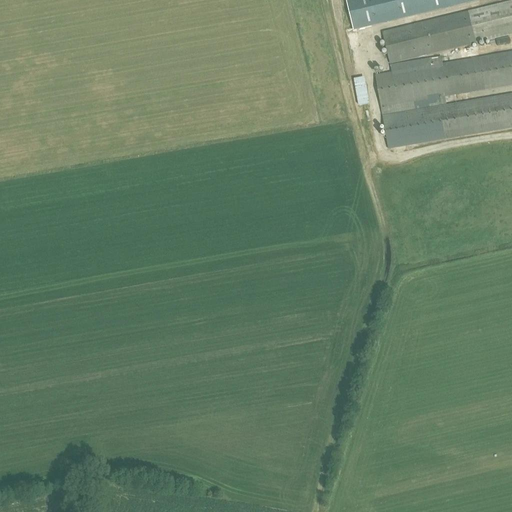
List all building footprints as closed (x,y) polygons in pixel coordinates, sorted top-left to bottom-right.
[(346,0),(354,30),(481,0),(346,0)] [(390,64),(477,44),(511,36),(511,1),(469,12),(383,33),(390,64)] [(392,73),(376,76),(383,116),(447,105),(446,97),(511,85),(511,52),(444,64),(392,73)] [(391,65),(392,73),(444,64),(442,56),(391,65)] [(370,77),(358,78),(361,106),(373,105),(370,77)] [(511,128),(511,93),(447,105),(383,116),(388,149),(511,128)] [(380,178),(388,177),(387,166),(379,167),(380,178)]
